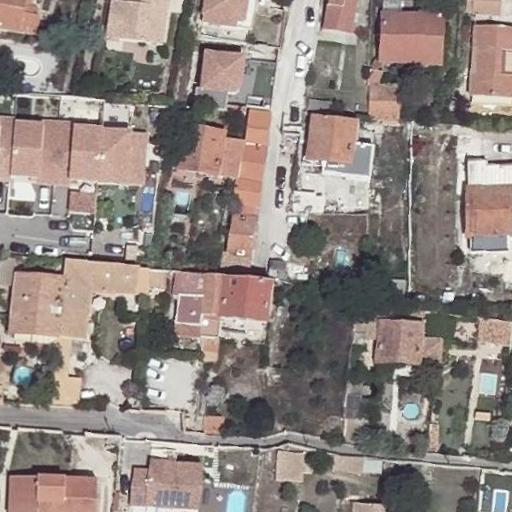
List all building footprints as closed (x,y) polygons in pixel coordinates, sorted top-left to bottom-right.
[(0,0),(0,27),(36,34),(40,18),(32,17),(34,11),(22,8),(24,0),(0,0)] [(110,2),(107,20),(120,21),(117,41),(162,48),(170,0),(141,0),(140,6),(132,5),(110,2)] [(204,0),(200,23),(252,31),(257,0),(204,0)] [(327,0),(323,36),(350,40),(357,0),(327,0)] [(381,0),(382,12),(400,13),(399,0),(391,0),(381,0)] [(500,0),(472,0),(472,14),(500,16),(500,0)] [(315,35),(318,12),(301,9),(296,32),(315,35)] [(417,61),(419,16),(400,13),(382,12),(378,59),(417,61)] [(441,65),(444,15),(420,14),(419,16),(417,61),(417,63),(441,65)] [(120,21),(107,20),(104,39),(117,41),(120,21)] [(502,52),(509,52),(511,52),(511,29),(474,27),(473,49),(475,50),(473,73),(471,73),(470,97),(511,99),(511,76),(506,76),(499,76),(502,52)] [(506,76),(509,52),(502,52),(499,76),(506,76)] [(378,70),(368,70),(367,84),(377,84),(378,70)] [(377,84),(367,84),(365,116),(381,118),(394,119),(397,119),(398,85),(377,84)] [(308,89),(288,88),(284,112),(303,113),(305,100),(308,89)] [(195,89),(191,107),(236,114),(238,107),(239,97),(195,89)] [(305,100),(303,113),(331,115),(331,101),(305,100)] [(191,107),(183,105),(181,115),(188,116),(191,107)] [(248,112),(242,146),(235,181),(231,202),(255,205),(270,115),(248,112)] [(348,166),(351,146),(354,125),(313,119),(306,159),(319,162),(348,166)] [(0,183),(8,184),(9,181),(12,126),(12,121),(0,120),(0,183)] [(41,128),(12,126),(9,181),(37,183),(37,187),(52,188),(57,124),(41,123),(41,128)] [(71,125),(57,124),(52,188),(67,188),(67,185),(96,187),(100,134),(71,132),(71,125)] [(216,176),(222,142),(224,135),(184,128),(176,169),(216,176)] [(146,137),(100,134),(96,187),(142,190),(146,137)] [(458,134),(457,152),(476,153),(477,143),(470,142),(470,134),(458,134)] [(216,176),(232,180),(235,181),(242,146),(239,146),(222,142),(216,176)] [(375,151),(351,146),(348,166),(319,162),(317,173),(370,182),(375,151)] [(467,160),(466,187),(481,187),(482,166),(486,166),(487,161),(467,160)] [(481,187),(509,188),(511,188),(511,166),(486,166),(482,166),(481,187)] [(465,235),(469,235),(505,236),(508,236),(509,188),(481,187),(466,187),(465,235)] [(170,196),(160,194),(155,219),(166,221),(170,196)] [(290,211),(289,225),(306,226),(307,211),(290,211)] [(233,217),(228,253),(240,255),(249,256),(254,221),(233,217)] [(505,236),(469,235),(469,251),(504,252),(505,236)] [(240,255),(228,253),(224,252),(222,268),(236,270),(240,255)] [(147,271),(64,261),(61,281),(56,330),(55,338),(72,340),(83,341),(89,292),(145,298),(147,271)] [(205,275),(174,271),(163,270),(147,269),(147,271),(145,298),(171,296),(179,296),(203,297),(205,278),(205,275)] [(56,330),(61,281),(15,276),(9,333),(33,335),(34,328),(56,330)] [(271,283),(205,278),(203,297),(202,316),(205,316),(266,322),(271,283)] [(203,297),(179,296),(178,314),(202,316),(203,297)] [(381,304),(355,300),(352,325),(378,327),(379,319),(381,304)] [(438,312),(381,304),(379,319),(421,323),(443,313),(438,312)] [(437,366),(443,313),(421,323),(418,364),(437,366)] [(202,316),(178,314),(177,327),(204,329),(205,316),(202,316)] [(509,347),(511,322),(479,318),(477,341),(509,347)] [(379,319),(378,327),(376,360),(418,364),(421,323),(379,319)] [(33,335),(55,338),(56,330),(34,328),(33,335)] [(54,347),(55,338),(33,335),(31,343),(54,347)] [(48,396),(47,406),(80,407),(83,379),(69,378),(72,340),(55,338),(54,347),(48,396)] [(360,380),(346,378),(344,393),(358,395),(360,380)] [(358,395),(344,393),(341,418),(343,418),(355,419),(358,395)] [(201,417),(201,435),(219,435),(220,417),(201,417)] [(301,452),(276,450),(274,478),(299,480),(301,452)] [(341,455),(333,453),(331,471),(358,474),(360,457),(341,455)] [(132,470),(129,505),(197,511),(201,467),(174,464),(148,461),(147,472),(132,470)] [(88,511),(90,487),(11,481),(8,511),(88,511)]
